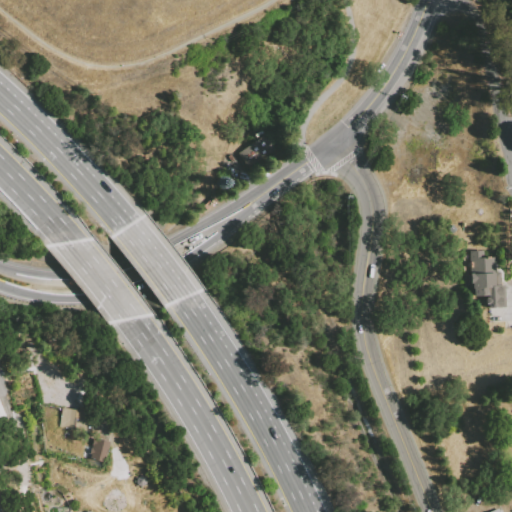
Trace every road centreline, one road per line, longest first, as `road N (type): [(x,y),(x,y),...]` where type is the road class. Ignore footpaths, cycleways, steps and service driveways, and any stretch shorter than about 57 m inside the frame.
road 1 (residential): [(430,511),(363,340),(360,289),(371,207),(335,139)]
road 2 (track): [(0,10),(60,54),(102,66),(146,60),(271,0)]
road 3 (tertiary): [(0,284),(72,296),(137,283),(188,256),(251,201)]
road 4 (tertiary): [(251,201),(125,269),(62,280),(0,267)]
road 5 (motorway): [(304,511),(248,401),(181,300)]
road 6 (motorway): [(134,321),(250,511)]
road 7 (residential): [(511,184),(475,23),(454,0)]
road 8 (motorway): [(128,231),(0,96)]
road 9 (tertiary): [(426,0),(381,90),(335,139)]
